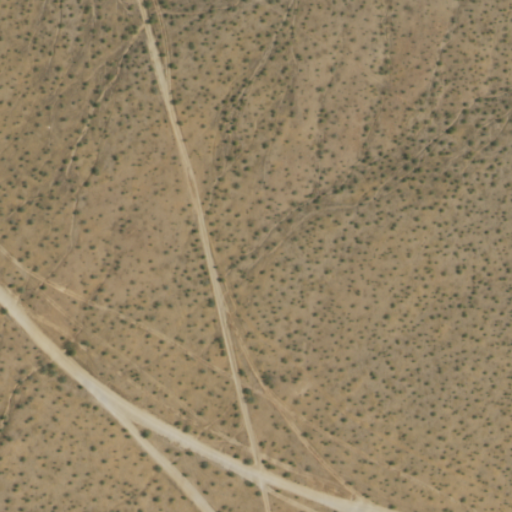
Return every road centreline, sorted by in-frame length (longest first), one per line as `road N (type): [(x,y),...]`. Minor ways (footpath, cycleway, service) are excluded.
road 1 (track): [(268,478),(146,0)]
road 2 (track): [(367,511),(159,431),(76,374),(0,294)]
